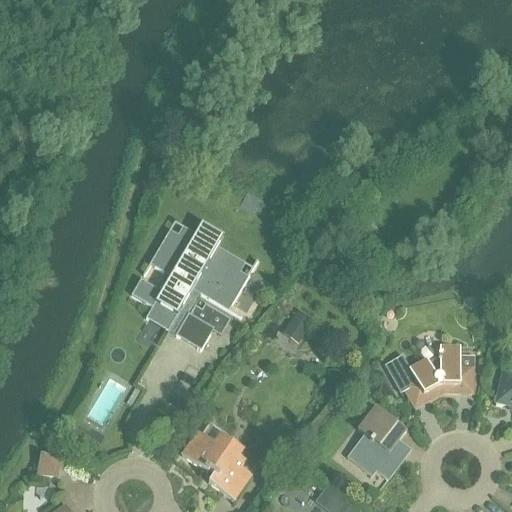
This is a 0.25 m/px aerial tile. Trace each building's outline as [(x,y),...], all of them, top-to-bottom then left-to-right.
[(145,321),(167,333),(193,289),(201,293),(198,297),(227,314),(247,280),(168,234),(148,267),(169,279),(161,293),(141,281),(130,298),(151,310),(145,321)] [(220,337),(230,320),(215,312),(204,306),(201,311),(193,307),(188,316),(175,338),(200,352),(212,332),(220,337)] [(284,336),(297,345),(311,323),(298,314),(284,336)] [(409,373),(422,397),(438,389),(442,388),(443,395),(472,395),(472,370),(460,370),(460,350),(439,350),(439,358),(437,358),(437,362),(428,364),(427,363),(409,373)] [(511,375),(502,374),(495,405),(511,408),(511,410),(511,375)] [(112,431),(131,389),(113,381),(94,423),(112,431)] [(375,473),(387,483),(404,461),(399,457),(404,449),(398,444),(405,435),(374,411),(357,433),(364,438),(347,460),(371,479),(375,473)] [(208,485),(233,503),(250,479),(239,471),(243,464),(233,457),(238,451),(223,441),(218,450),(200,437),(195,445),(193,444),(183,459),(207,476),(208,474),(213,477),(208,485)] [(37,476),(57,482),(62,459),(40,456),(37,476)] [(358,511),(351,506),(328,489),(316,505),(324,511),(358,511)]
